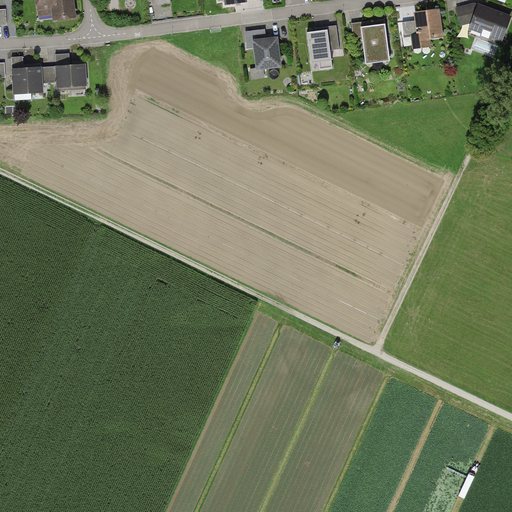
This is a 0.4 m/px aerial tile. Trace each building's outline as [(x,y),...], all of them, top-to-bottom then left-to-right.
[(71,0),(34,0),(36,16),(52,14),(52,21),(74,19),(71,0)] [(456,9),(461,27),(471,24),(469,30),(502,43),(511,18),(479,5),(477,9),(476,4),(456,9)] [(445,39),(441,10),(414,14),(415,22),(403,24),(405,38),(411,37),(413,51),(431,48),(431,41),(445,39)] [(366,67),(391,64),(386,20),(351,24),(353,39),(362,38),(366,67)] [(340,50),(337,27),(315,29),(316,33),(308,34),(311,66),(319,65),(320,71),(333,69),(331,51),(340,50)] [(264,71),(282,69),(278,38),(272,39),(271,36),(266,37),(265,30),(245,33),(247,51),(253,50),(256,69),(250,70),(251,81),(265,79),(264,71)] [(85,65),(48,67),(48,83),(55,82),(55,91),(86,89),(85,65)] [(48,67),(11,69),(12,93),(41,91),(41,83),(48,83),(48,67)]
